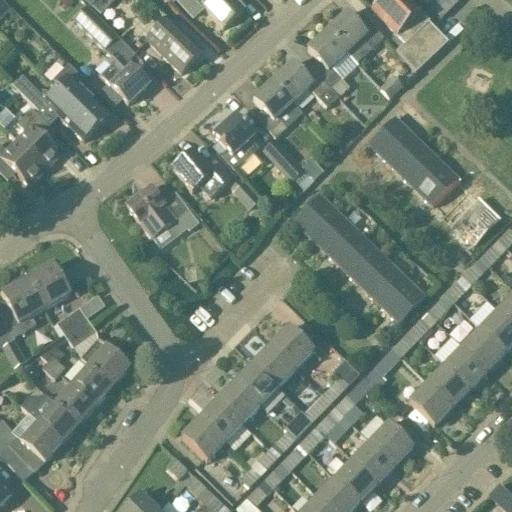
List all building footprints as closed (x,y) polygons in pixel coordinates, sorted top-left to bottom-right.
[(80,0),(91,10),(100,0),(80,0)] [(182,0),(176,6),(194,26),(205,16),(223,36),(246,16),(236,5),(238,4),(234,0),(182,0)] [(404,49),(395,57),(415,78),(446,48),(401,0),(388,0),(372,15),(404,49)] [(440,22),(464,0),(442,0),(430,12),(440,22)] [(148,90),(131,72),(126,67),(135,58),(88,11),(74,24),(111,61),(106,66),(110,70),(100,79),(111,90),(111,91),(128,109),(148,90)] [(345,18),(326,35),(347,57),(361,44),(370,54),(382,43),(363,23),(356,29),(345,18)] [(167,23),(146,45),(181,79),(202,57),(167,23)] [(347,57),(326,35),(307,53),(318,65),(310,72),(329,92),(340,82),(330,72),(347,57)] [(310,72),(302,80),(291,68),(271,86),(292,108),(308,93),(326,112),(337,102),(329,92),(310,72)] [(68,69),(50,87),(57,95),(96,134),(108,121),(74,87),(80,81),(68,69)] [(23,80),(13,90),(20,97),(25,102),(39,116),(46,109),(58,121),(83,146),(96,134),(57,95),(51,100),(45,94),(41,99),(23,80)] [(392,80),(379,93),(389,104),(403,91),(392,80)] [(292,108),(271,86),(252,103),(263,115),(255,122),(274,143),(285,133),(276,123),(292,108)] [(24,137),(15,146),(45,176),(60,160),(46,147),(39,140),(48,131),(36,118),(32,114),(17,129),(24,137)] [(234,120),(224,129),(222,127),(218,127),(212,133),(211,136),(213,139),(212,140),(225,155),(219,161),(233,176),(258,153),(250,144),(253,141),(234,120)] [(389,171),(416,144),(395,124),(369,151),(389,171)] [(276,143),(261,157),(291,188),(293,186),(303,197),(314,186),(318,182),(320,180),(322,178),(323,177),(316,170),(314,167),(306,175),(276,143)] [(436,164),(416,144),(389,171),(410,191),(436,164)] [(0,149),(0,174),(6,168),(16,177),(29,191),(45,176),(15,146),(6,155),(0,149)] [(216,159),(202,171),(191,158),(171,175),(190,198),(199,190),(210,202),(235,181),(216,159)] [(457,185),(436,164),(410,191),(431,212),(457,185)] [(149,193),(125,212),(138,230),(150,245),(152,244),(167,233),(168,232),(175,226),(161,208),(149,193)] [(314,248),(340,222),(319,201),(293,228),(314,248)] [(478,205),(452,232),(473,252),(499,225),(478,205)] [(189,215),(180,223),(188,234),(189,235),(199,228),(189,215)] [(340,222),(314,248),(335,268),(361,242),(340,222)] [(496,247),(505,255),(511,248),(511,236),(509,234),(496,247)] [(382,262),(361,242),(335,268),(356,289),(382,262)] [(505,255),(496,247),(479,264),(488,273),(505,255)] [(382,262),(356,289),(377,309),(403,282),(382,262)] [(51,269),(25,284),(43,314),(68,299),(51,269)] [(483,279),(474,270),(462,282),(471,291),(483,279)] [(424,303),(403,282),(377,309),(398,329),(424,303)] [(0,298),(8,312),(0,316),(0,321),(14,345),(15,345),(13,342),(36,329),(31,321),(43,314),(25,284),(0,298)] [(465,297),(456,288),(444,300),(453,309),(465,297)] [(511,301),(497,317),(511,331),(511,301)] [(434,311),(426,319),(435,328),(448,315),(439,306),(434,311)] [(128,373),(104,352),(104,351),(98,345),(96,338),(79,313),(56,329),(73,354),(82,362),(80,365),(87,371),(111,392),(128,373)] [(511,331),(497,317),(479,335),(504,360),(511,351),(511,331)] [(426,319),(408,337),(418,346),(420,344),(430,333),(435,328),(426,319)] [(0,352),(14,345),(0,321),(0,352)] [(288,333),(270,351),(296,376),(313,357),(288,333)] [(504,360),(479,335),(461,353),(487,378),(504,360)] [(392,354),(391,355),(400,364),(401,363),(418,346),(408,337),(392,354)] [(42,373),(55,385),(65,373),(57,366),(63,359),(55,351),(40,361),(47,367),(42,373)] [(296,376),(270,351),(252,369),(285,401),(278,394),(296,376)] [(461,353),(444,371),(469,396),(487,378),(461,353)] [(385,361),(374,373),(374,374),(383,382),(394,370),(400,364),(391,355),(385,361)] [(322,401),(330,409),(359,379),(344,365),(333,376),(340,382),(322,401)] [(252,369),(235,387),(260,412),(261,411),(268,418),(285,401),(252,369)] [(87,371),(70,390),(94,411),(111,392),(87,371)] [(469,396),(444,371),(426,390),(451,414),(469,396)] [(260,412),(235,387),(217,406),(242,430),(260,412)] [(70,390),(54,408),(53,409),(77,430),(94,411),(70,390)] [(451,414),(426,390),(408,408),(434,432),(451,414)] [(53,409),(54,408),(46,401),(30,419),(38,426),(37,427),(61,449),(77,430),(53,409)] [(322,401),(304,419),(312,427),(330,409),(322,401)] [(346,401),(334,413),(343,421),(355,409),(346,401)] [(217,406),(199,424),(225,449),(242,430),(217,406)] [(334,413),(316,431),(325,440),(343,421),(334,413)] [(304,419),(286,437),(295,446),(312,427),(304,419)] [(37,427),(21,445),(2,424),(0,425),(0,459),(23,486),(34,476),(35,478),(44,468),(61,449),(37,427)] [(225,449),(199,424),(181,442),(207,467),(225,449)] [(387,429),(370,447),(395,472),(413,453),(387,429)] [(316,431),(299,450),(308,458),(325,440),(316,431)] [(286,437),(268,456),(277,464),(295,446),(286,437)] [(395,472),(370,447),(352,466),(377,490),(395,472)] [(299,450),(281,468),(290,477),(308,458),(299,450)] [(268,456),(251,474),(259,482),(277,464),(268,456)] [(187,475),(175,463),(166,471),(178,483),(187,475)] [(377,490),(352,466),(334,484),(360,508),(377,490)] [(281,468),(263,486),(272,495),(290,477),(281,468)] [(259,482),(251,474),(239,486),(247,494),(259,482)] [(204,507),(212,499),(194,481),(179,496),(194,511),(198,511),(203,507),(204,507)] [(356,511),(360,508),(334,484),(316,502),(326,511),(356,511)] [(0,511),(13,499),(0,486),(0,511)] [(263,486),(238,511),(255,511),(272,495),(263,486)] [(225,511),(212,499),(204,507),(208,511),(225,511)] [(152,511),(140,500),(127,511),(152,511)] [(326,511),(316,502),(307,511),(326,511)]
